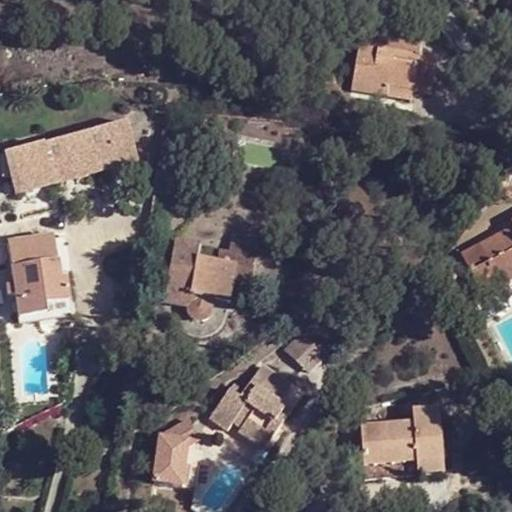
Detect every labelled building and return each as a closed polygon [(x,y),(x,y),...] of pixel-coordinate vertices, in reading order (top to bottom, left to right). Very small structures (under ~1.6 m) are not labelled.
[(386,40),(385,46),(384,51),(425,61),(426,56),(427,49),(386,40)] [(384,51),(385,46),(367,42),(357,88),(393,96),(395,86),(417,91),(436,96),(444,60),(426,56),(425,61),(384,51)] [(395,86),(393,96),(415,103),(417,91),(395,86)] [(179,118),(169,117),(160,175),(170,176),(179,118)] [(89,135),(93,148),(133,137),(130,124),(89,135)] [(69,141),(73,154),(93,148),(89,135),(69,141)] [(93,148),(73,154),(11,172),(18,194),(139,158),(133,137),(93,148)] [(7,159),(11,172),(73,154),(69,141),(7,159)] [(160,175),(157,195),(167,196),(170,176),(160,175)] [(461,257),(470,274),(485,303),(507,293),(502,285),(511,280),(511,231),(489,243),(461,257)] [(214,301),(230,303),(233,282),(253,285),(257,256),(218,250),(215,262),(197,258),(201,244),(176,240),(165,302),(191,306),(190,311),(191,315),(194,318),(197,320),(200,321),(203,322),(207,320),(209,318),(211,317),(212,313),(214,301)] [(16,248),(11,248),(10,248),(18,319),(41,316),(40,306),(67,302),(64,279),(58,280),(54,243),(16,248)] [(41,316),(18,319),(19,330),(69,325),(67,302),(40,306),(41,316)] [(244,388),(224,421),(242,433),(246,425),(255,431),(253,433),(278,450),(290,430),(316,391),(304,383),(302,387),(272,368),(255,395),(244,388)] [(363,428),(365,469),(419,466),(420,479),(445,478),(441,412),(415,413),(415,425),(363,428)] [(183,486),(190,444),(201,437),(190,419),(162,436),(155,482),(183,486)] [(419,466),(365,469),(366,482),(420,479),(419,466)]
